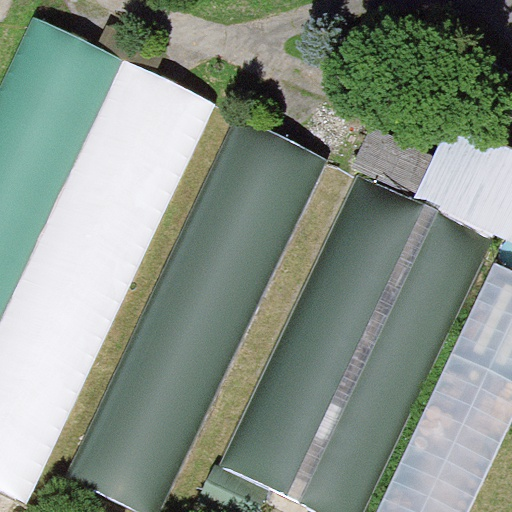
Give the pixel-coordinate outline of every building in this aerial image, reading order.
[(31,21),(0,88),(0,478),(34,494),(213,104),(31,21)] [(231,119),(67,476),(144,511),(150,511),(313,157),(231,119)] [(511,149),(454,120),(417,194),(511,241),(511,149)] [(353,179),(226,461),(339,511),(352,511),(477,235),(353,179)] [(511,275),(488,265),(374,511),(465,511),(511,410),(511,275)]
